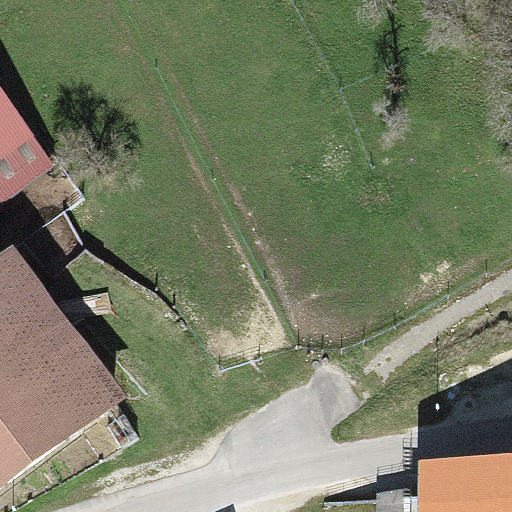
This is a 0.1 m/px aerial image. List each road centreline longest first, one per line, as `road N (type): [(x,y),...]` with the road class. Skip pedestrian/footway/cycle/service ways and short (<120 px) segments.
road 1 (residential): [(164,499),(511,433)]
road 2 (track): [(511,277),(349,386)]
